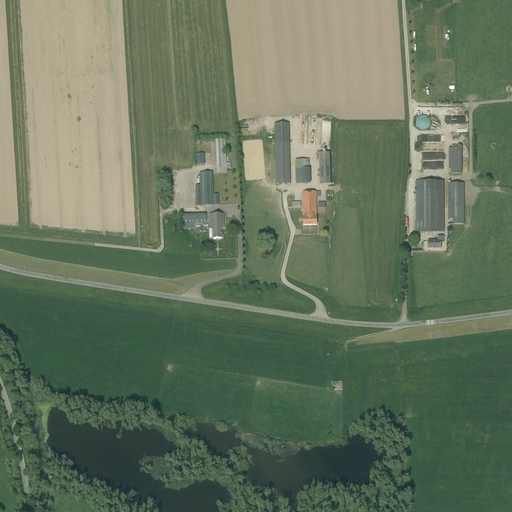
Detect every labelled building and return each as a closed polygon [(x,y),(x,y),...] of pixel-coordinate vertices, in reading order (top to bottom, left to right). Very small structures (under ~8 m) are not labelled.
[(305,115),(304,143),(315,144),(315,131),(313,131),(313,129),(308,129),(308,115),(305,115)] [(430,126),(430,123),(430,121),(429,119),(427,117),(425,116),(423,116),(420,116),(418,117),(417,119),(416,121),(416,124),(416,126),(418,128),(420,129),(422,130),(424,130),(427,129),(429,128),(430,126)] [(240,128),(248,129),(249,118),(241,118),(240,128)] [(289,124),(275,124),(276,184),(290,184),(289,124)] [(216,177),(227,177),(225,139),(216,140),(217,174),(216,174),(216,177)] [(415,150),(445,150),(445,142),(415,142),(415,150)] [(448,148),(449,174),(461,174),(461,148),(448,148)] [(319,153),(319,170),(319,184),(330,184),(330,153),(319,153)] [(295,168),(309,168),(309,160),(295,160),(295,168)] [(310,168),(309,168),(295,168),(296,184),(310,183),(310,168)] [(196,206),(213,205),(212,173),(200,173),(201,186),(196,186),(196,206)] [(417,220),(415,220),(415,232),(444,232),(443,182),(416,182),(417,220)] [(463,183),(448,183),(449,219),(452,219),(453,220),(453,224),(464,224),(463,183)] [(325,202),(316,203),(316,192),(303,193),(303,225),(316,225),(316,211),(325,211),(325,202)] [(183,224),(195,223),(206,223),(206,214),(183,215),(183,224)] [(224,229),(223,214),(210,215),(210,228),(212,228),(213,238),(222,238),(221,229),(224,229)] [(441,249),(441,243),(443,243),(443,236),(437,236),(437,241),(428,241),(428,249),(441,249)]
